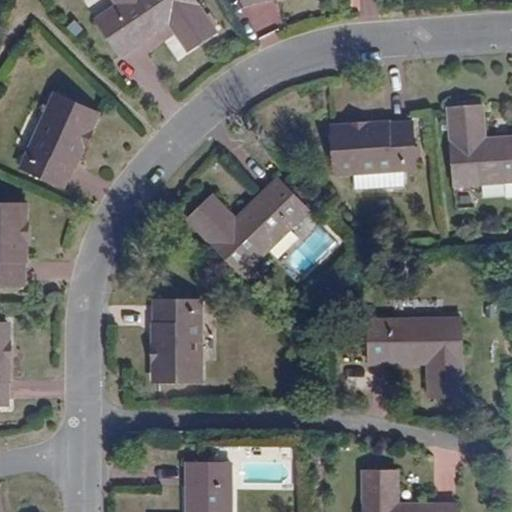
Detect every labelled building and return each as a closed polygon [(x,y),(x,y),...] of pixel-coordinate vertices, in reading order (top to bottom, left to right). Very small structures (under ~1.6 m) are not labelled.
[(188,0),(162,0),(104,36),(127,72),(176,43),(193,70),(221,52),(188,0)] [(327,0),(245,0),(253,25),(329,2),(327,0)] [(450,0),(418,0),(419,10),(451,8),(450,0)] [(71,120),(38,191),(77,210),(110,139),(71,120)] [(457,126),(462,203),(511,199),(511,154),(494,156),(491,124),(457,126)] [(343,148),(346,193),(423,187),(420,143),(343,148)] [(195,244),(248,299),(315,235),(285,204),(244,244),(220,220),(195,244)] [(37,229),(0,227),(0,307),(36,309),(37,229)] [(463,326),(370,325),(370,367),(431,370),(431,400),(464,399),(463,326)] [(210,327),(161,327),(162,407),(209,406),(210,327)] [(0,348),(0,428),(21,429),(22,348),(0,348)] [(396,476),(362,475),(361,511),(453,511),(454,504),(396,504),(396,476)] [(238,511),(239,489),(193,489),(193,511),(238,511)]
